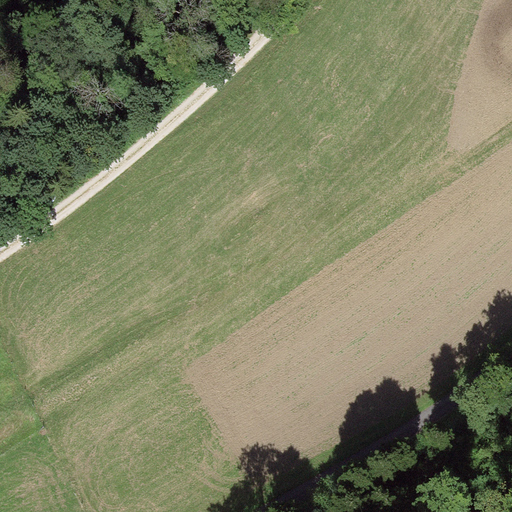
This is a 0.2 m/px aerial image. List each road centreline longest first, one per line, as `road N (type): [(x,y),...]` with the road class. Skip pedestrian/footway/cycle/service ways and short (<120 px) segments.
road 1 (track): [(295,0),(151,138),(0,253)]
road 2 (track): [(0,443),(278,271)]
road 3 (unclassified): [(279,511),(451,397),(511,342)]
